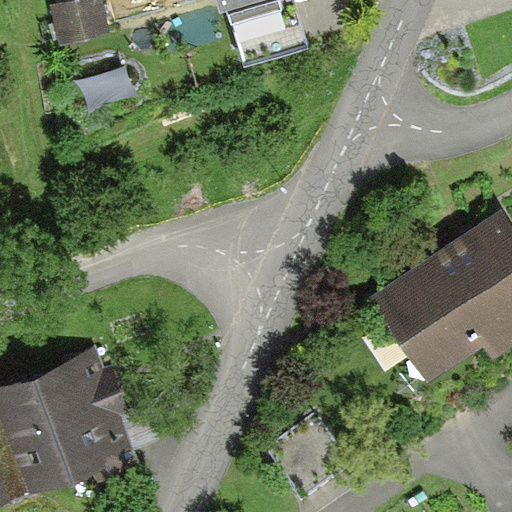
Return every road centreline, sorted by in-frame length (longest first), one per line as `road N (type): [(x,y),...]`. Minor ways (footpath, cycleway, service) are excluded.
road 1 (residential): [(285,275),(196,240),(0,312)]
road 2 (residential): [(176,511),(285,275)]
road 3 (residential): [(285,275),(364,105)]
road 4 (residential): [(511,110),(465,126),(407,124),(364,105)]
